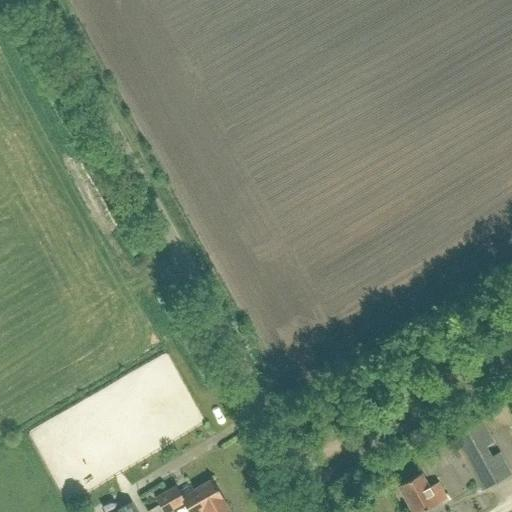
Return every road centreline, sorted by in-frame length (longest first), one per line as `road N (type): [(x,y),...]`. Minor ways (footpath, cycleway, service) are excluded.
road 1 (unclassified): [(318,511),(45,0)]
road 2 (track): [(292,464),(511,339)]
